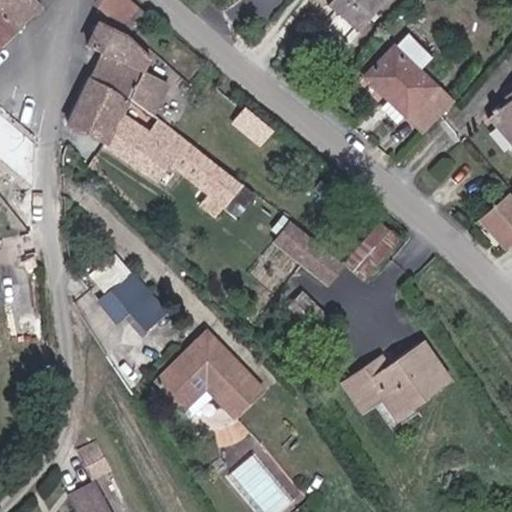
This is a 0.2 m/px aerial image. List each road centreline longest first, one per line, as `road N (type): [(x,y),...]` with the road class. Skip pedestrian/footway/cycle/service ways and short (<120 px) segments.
road 1 (residential): [(72,0),(63,17),(45,192),(74,395),(54,457),(5,511)]
road 2 (tertiary): [(432,226),(177,0)]
